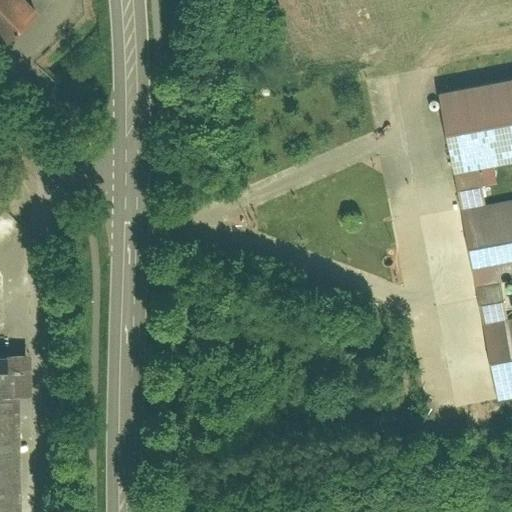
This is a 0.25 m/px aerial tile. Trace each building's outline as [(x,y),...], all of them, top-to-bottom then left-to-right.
[(0,0),(0,21),(22,0),(0,0)] [(464,154),(511,145),(511,65),(424,82),(439,159),(464,154)] [(464,154),(439,159),(447,200),(472,195),(464,154)] [(487,271),(511,265),(511,187),(472,195),(447,200),(461,275),(487,271)] [(487,271),(461,275),(468,315),(494,310),(487,271)] [(511,384),(511,306),(494,310),(468,315),(483,390),(511,384)] [(0,511),(2,511),(0,378),(12,378),(11,350),(0,350),(0,511)]
